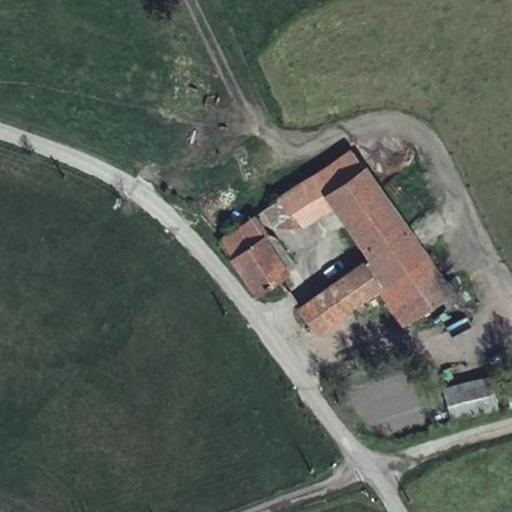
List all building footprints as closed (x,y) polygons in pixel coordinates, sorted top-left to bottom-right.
[(278,200),(299,230),(333,207),(326,196),(365,169),(351,150),(278,200)] [(447,319),(464,308),(450,288),(365,169),(326,196),(333,207),(348,229),(328,243),(352,277),(301,310),(316,331),(351,307),(363,324),(391,305),(404,323),(435,302),(447,319)] [(190,202),(221,240),(251,219),(220,181),(197,198),(190,202)] [(278,200),(265,210),(277,228),(299,230),(278,200)] [(219,241),(258,294),(278,279),(282,285),(292,278),(287,272),(294,267),(296,265),(276,238),(268,234),(255,217),(251,219),(221,240),(219,241)] [(294,343),(307,361),(319,353),(306,335),(294,343)] [(320,380),(325,387),(334,380),(329,374),(320,380)]
